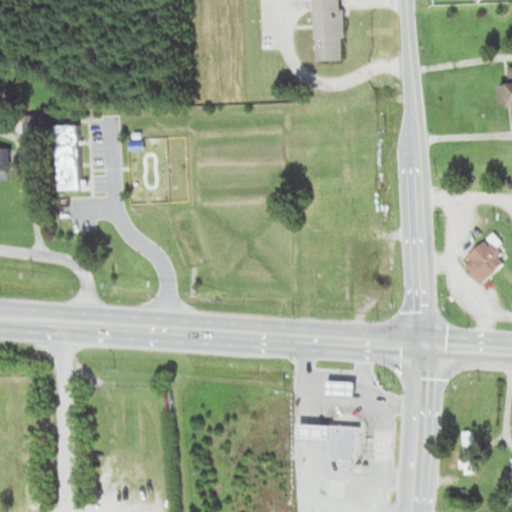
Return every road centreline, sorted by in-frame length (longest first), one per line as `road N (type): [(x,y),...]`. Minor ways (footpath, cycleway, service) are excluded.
road 1 (primary): [(19,320),(418,343)]
road 2 (residential): [(418,343),(426,309),(404,0)]
road 3 (secondary): [(410,511),(418,343)]
road 4 (residential): [(0,247),(74,263),(85,283),(85,323)]
